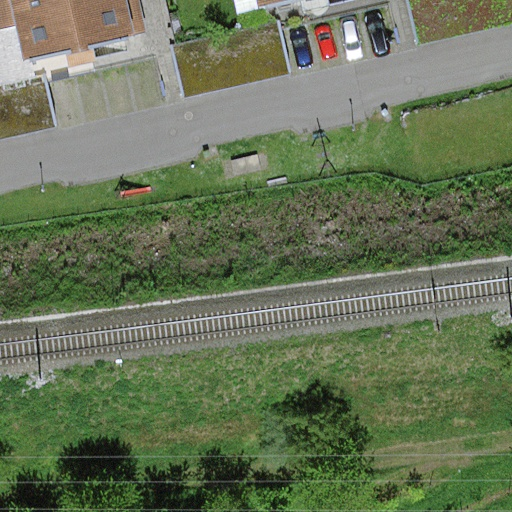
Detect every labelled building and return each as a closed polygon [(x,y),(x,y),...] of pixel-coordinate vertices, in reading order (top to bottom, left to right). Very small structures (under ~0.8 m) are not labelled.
[(139,0),(0,0),(0,32),(15,30),(22,60),(131,35),(126,11),(141,7),(139,0)] [(252,0),(255,8),(288,0),(252,0)] [(511,0),(409,0),(419,45),(511,24),(511,0)] [(278,27),(175,47),(184,95),(288,74),(278,27)] [(44,79),(0,88),(0,140),(55,130),(44,79)]
